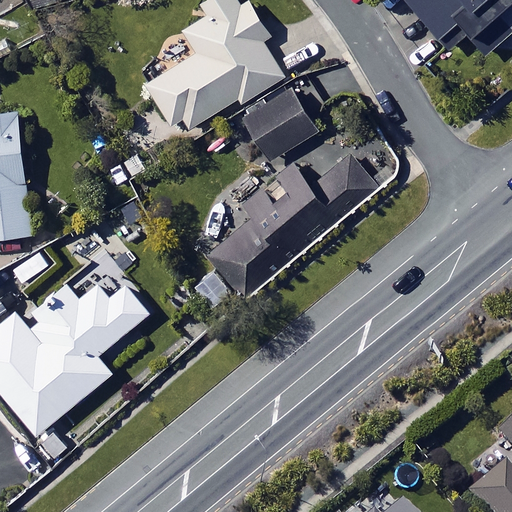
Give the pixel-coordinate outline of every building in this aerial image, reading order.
[(194,48),(144,77),(172,122),(181,116),(187,126),(235,96),(239,103),(285,74),(263,38),(273,31),(253,0),(196,0),(203,10),(180,25),(194,48)] [(511,37),(489,10),(501,0),(404,0),(445,48),(464,32),(494,67),(511,51),(511,37)] [(294,79),(242,113),(269,159),(323,127),(294,79)] [(0,233),(35,230),(23,105),(0,107),(0,233)] [(219,262),(195,280),(211,300),(234,282),(241,291),(382,180),(353,143),(342,152),(327,134),(244,199),(255,214),(209,250),(219,262)] [(149,312),(103,256),(69,284),(65,279),(30,308),(39,319),(28,328),(14,311),(0,322),(0,391),(35,434),(111,372),(97,354),(149,312)] [(511,470),(490,445),(471,461),(485,477),(466,494),(480,511),(511,511),(511,418),(496,433),(511,451),(511,470)] [(408,511),(400,503),(389,511),(408,511)]
